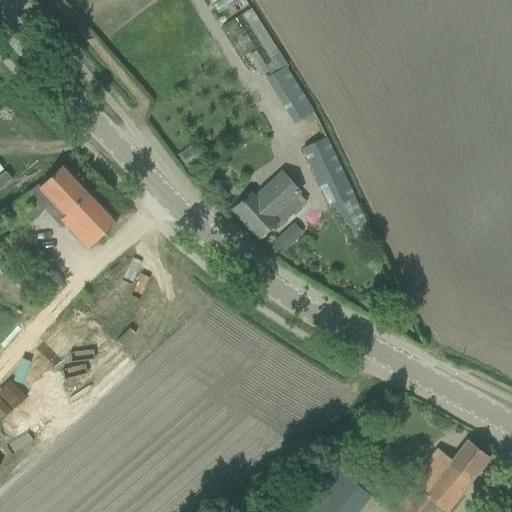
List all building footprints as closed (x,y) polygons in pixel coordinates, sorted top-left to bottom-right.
[(313,111),(285,67),(265,80),(293,124),(313,111)] [(367,225),(324,137),(301,150),(329,208),(332,206),(351,233),(367,225)] [(63,225),(86,250),(116,222),(62,165),(38,188),(36,186),(3,217),(17,232),(39,212),(33,206),(44,196),(62,215),(54,222),(60,228),(63,225)] [(257,200),(250,194),(233,209),(259,238),(275,224),(278,227),(305,202),(299,195),(300,194),(284,176),(257,200)] [(274,239),(265,250),(278,260),(287,249),(274,239)] [(436,449),(383,511),(445,511),(489,459),(467,441),(450,461),(436,449)] [(328,462),(284,511),(356,511),(369,497),(328,462)]
